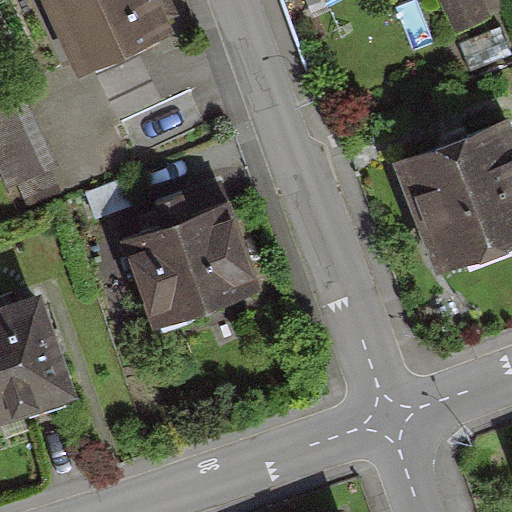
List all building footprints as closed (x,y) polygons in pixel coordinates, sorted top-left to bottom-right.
[(149,0),(41,0),(72,66),(161,25),(149,0)] [(441,0),(459,35),(505,13),(499,0),(441,0)] [(511,152),(501,122),(387,162),(426,268),(511,237),(511,152)] [(153,226),(118,238),(147,323),(255,287),(226,201),(180,216),(173,196),(146,204),(153,226)] [(30,297),(0,306),(0,422),(66,400),(30,297)] [(353,511),(350,500),(317,511),(353,511)]
